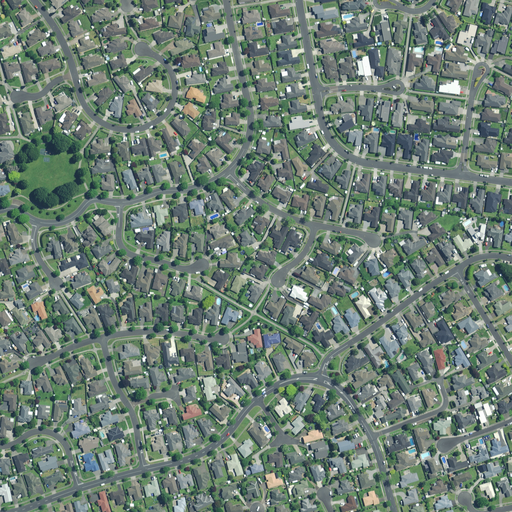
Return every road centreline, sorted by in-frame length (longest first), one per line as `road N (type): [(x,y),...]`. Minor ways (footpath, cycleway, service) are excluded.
road 1 (residential): [(141,48),(162,59),(174,83),(169,108),(149,125),(102,123),(84,104),(75,74)]
road 2 (residential): [(316,92),(328,136),(355,160),(461,175)]
road 3 (residential): [(227,172),(247,141),(250,109),(225,0)]
road 4 (tertiary): [(320,378),(333,354),(456,269)]
road 5 (tertiary): [(144,469),(211,447),(257,398)]
road 6 (residential): [(417,386),(439,378),(443,409),(371,437)]
road 7 (residential): [(201,264),(181,268),(127,252),(118,235),(120,202)]
road 8 (residential): [(102,337),(159,331),(222,338)]
road 9 (residential): [(0,446),(37,430),(58,436),(79,488)]
